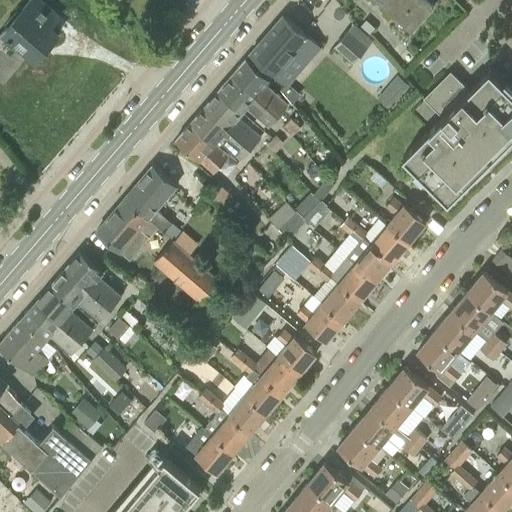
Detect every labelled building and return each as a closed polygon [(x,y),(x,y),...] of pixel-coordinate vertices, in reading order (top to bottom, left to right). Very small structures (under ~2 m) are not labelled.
[(51,26),(59,16),(41,0),(30,0),(0,34),(0,44),(1,45),(0,46),(0,75),(4,79),(27,52),(36,60),(59,33),(51,26)] [(375,0),(412,32),(434,6),(427,0),(375,0)] [(322,46),(284,13),(250,53),(287,85),(322,46)] [(366,16),(358,25),(369,34),(377,25),(366,16)] [(374,38),(369,34),(358,25),(355,22),(335,45),(353,61),(374,38)] [(270,78),(246,57),(232,73),(279,114),(288,104),(266,84),(270,78)] [(511,85),(506,80),(504,82),(503,82),(490,69),(470,89),(451,70),(424,97),(443,116),(403,156),(417,169),(414,171),(422,180),(425,177),(444,197),(446,195),(445,194),(458,181),(462,186),(461,187),(462,188),(477,173),(471,167),(487,152),(502,137),(507,142),(511,137),(511,90),(511,85)] [(270,125),(279,114),(232,73),(218,89),(243,110),(247,105),(270,125)] [(238,116),(243,110),(218,89),(204,105),(252,146),(261,135),(238,116)] [(242,157),(252,146),(204,105),(191,121),(215,142),(219,137),(242,157)] [(293,135),(302,127),(292,117),(283,126),(293,135)] [(191,121),(176,138),(215,171),(229,154),(215,142),(191,121)] [(276,152),(284,144),(286,142),(277,134),(275,136),(268,143),(276,152)] [(154,164),(125,197),(158,226),(165,231),(173,222),(157,208),(178,184),(154,164)] [(328,176),(314,193),(321,199),(322,200),(335,184),(328,176)] [(237,198),(219,182),(208,193),(226,210),(237,198)] [(297,211),(298,210),(304,216),(321,199),(314,193),(312,190),(295,208),(297,211)] [(158,226),(125,197),(97,230),(130,258),(158,226)] [(410,241),(427,221),(405,203),(404,205),(394,197),(387,205),(397,213),(389,223),(388,223),(410,241)] [(314,228),(330,208),(326,205),(327,204),(322,200),(321,199),(304,216),(307,218),(305,221),(314,228)] [(298,210),(297,211),(279,228),(290,238),(305,221),(307,218),(304,216),(298,210)] [(341,224),(351,233),(359,223),(348,215),(341,224)] [(364,236),(393,261),(410,241),(388,223),(389,223),(381,216),(368,231),(364,236)] [(347,255),(377,280),(393,261),(364,236),(368,231),(359,223),(351,233),(360,239),(347,255)] [(221,279),(174,238),(155,260),(203,301),(221,279)] [(286,271),(287,272),(297,260),(305,267),(311,260),(293,244),(277,263),(277,264),(286,271)] [(377,280),(347,255),(338,248),(326,262),(326,263),(334,270),(330,274),(332,275),(339,282),(361,300),(377,280)] [(511,256),(502,248),(493,259),(511,274),(511,272),(511,256)] [(104,271),(80,250),(65,266),(112,307),(122,295),(100,276),(104,271)] [(326,262),(316,254),(309,264),(318,272),(326,263),(326,262)] [(328,280),(332,275),(330,274),(334,270),(326,263),(318,272),(327,279),(328,280)] [(285,277),(283,275),(286,271),(277,264),(274,269),(275,269),(259,288),(269,297),(285,277)] [(101,319),(112,307),(65,266),(51,283),(75,304),(79,299),(101,319)] [(511,292),(484,270),(468,290),(492,310),(501,298),(511,306),(511,292)] [(339,282),(322,302),(344,320),(361,300),(339,282)] [(36,300),(83,340),(93,328),(71,309),(75,304),(51,283),(36,300)] [(475,330),(492,310),(468,290),(451,310),(475,330)] [(269,306),(253,293),(243,307),(258,319),(269,306)] [(327,340),(344,320),(322,302),(313,294),(298,312),(307,320),(306,322),(327,340)] [(72,352),(83,340),(36,300),(21,317),(45,338),(50,333),(72,352)] [(243,307),(234,317),(245,325),(252,314),(243,307)] [(458,350),(475,330),(451,310),(434,330),(458,350)] [(110,327),(120,336),(130,324),(120,315),(110,327)] [(21,317),(0,341),(0,345),(34,375),(57,349),(45,338),(21,317)] [(317,352),(295,334),(286,327),(278,336),(275,334),(267,344),(271,347),(273,349),(278,354),(300,372),(317,352)] [(434,330),(418,350),(455,380),(462,372),(449,361),(458,350),(434,330)] [(508,342),(494,331),(487,339),(501,351),(508,342)] [(481,347),(495,359),(501,351),(487,339),(481,347)] [(104,347),(96,340),(91,345),(99,352),(104,347)] [(86,350),(94,357),(99,352),(91,345),(86,350)] [(104,347),(99,352),(94,357),(94,358),(110,373),(120,362),(104,347)] [(232,356),(241,364),(249,355),(239,347),(235,352),(233,355),(232,356)] [(278,354),(261,374),(284,392),(300,372),(278,354)] [(258,363),(249,355),(241,364),(251,372),(247,376),(254,381),(245,392),(268,411),(284,392),(261,374),(254,368),(258,363)] [(442,396),(405,365),(388,385),(412,405),(422,393),(435,404),(442,396)] [(0,437),(62,490),(87,461),(89,462),(103,445),(88,433),(87,434),(70,419),(63,427),(55,420),(41,437),(26,425),(36,414),(23,402),(24,401),(16,394),(17,393),(6,384),(8,382),(0,375),(0,437)] [(396,425),(412,405),(388,385),(372,405),(396,425)] [(208,404),(216,395),(206,387),(199,396),(208,404)] [(487,399),(475,389),(467,399),(478,409),(487,399)] [(245,392),(229,413),(230,413),(229,414),(251,432),(268,411),(245,392)] [(503,415),(511,405),(511,401),(502,392),(491,405),(503,415)] [(205,427),(234,452),(251,432),(229,414),(230,413),(229,413),(221,407),(225,402),(216,395),(208,404),(218,411),(205,426),(205,427)] [(72,412),(90,427),(98,417),(80,401),(72,412)] [(475,414),(462,404),(455,412),(468,423),(475,414)] [(379,445),(396,425),(372,405),(355,425),(379,445)] [(217,472),(234,452),(205,427),(205,426),(203,425),(186,446),(181,452),(195,464),(201,458),(217,472)] [(355,425),(338,445),(375,476),(382,467),(369,457),(379,445),(355,425)] [(408,435),(422,447),(429,438),(415,427),(408,435)] [(415,454),(422,447),(408,435),(402,443),(415,454)] [(511,483),(511,452),(505,446),(498,454),(507,462),(499,472),(511,483)] [(166,456),(119,511),(179,511),(201,486),(166,456)] [(362,491),(325,461),(309,481),(333,501),(343,489),(355,500),(362,491)] [(461,481),(469,471),(459,463),(451,472),(461,481)] [(469,471),(461,481),(469,488),(474,484),(478,479),(469,471)] [(502,510),(511,498),(511,483),(499,472),(482,491),(481,491),(502,510)] [(54,488),(41,477),(38,480),(51,492),(54,488)] [(397,502),(409,488),(398,479),(386,493),(397,502)] [(292,501),(305,511),(323,511),(333,501),(309,481),(292,501)] [(464,510),(466,511),(500,511),(502,510),(481,491),(482,491),(474,484),(469,488),(464,494),(473,501),(465,509),(464,510)] [(24,501),(35,511),(42,511),(52,501),(37,487),(24,501)] [(415,511),(417,510),(418,511),(432,511),(434,510),(424,501),(420,505),(411,498),(400,511),(415,511)] [(305,511),(292,501),(282,511),(305,511)]
